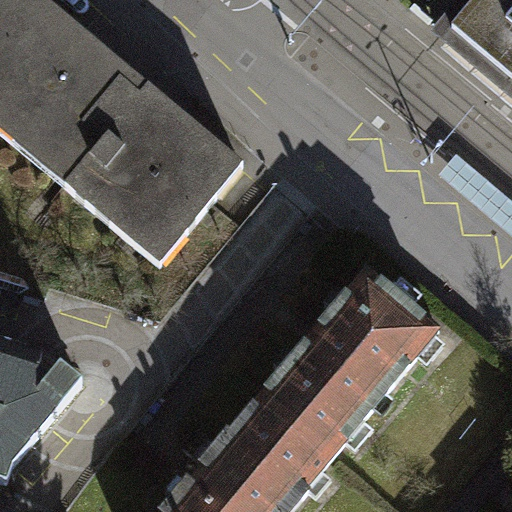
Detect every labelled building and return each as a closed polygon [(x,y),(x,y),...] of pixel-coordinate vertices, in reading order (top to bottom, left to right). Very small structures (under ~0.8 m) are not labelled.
[(162,269),(244,171),(147,91),(141,99),(20,0),(0,0),(0,117),(74,179),(66,189),(162,269)] [(511,82),(511,0),(480,0),(453,33),(511,82)] [(511,209),(449,157),(433,177),(511,243),(511,209)] [(440,335),(367,274),(314,338),(261,402),(334,463),(440,335)] [(0,347),(0,484),(5,469),(75,386),(54,369),(43,381),(29,374),(35,358),(0,347)] [(294,511),(334,463),(261,402),(197,478),(168,511),(294,511)]
